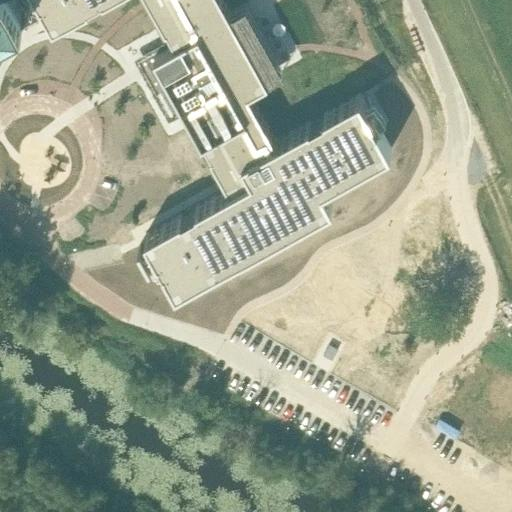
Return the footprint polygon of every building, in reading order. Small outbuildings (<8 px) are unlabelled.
[(0,0),(0,28),(28,14),(27,12),(47,1),(46,0),(0,0)] [(46,0),(59,22),(97,0),(156,0),(179,40),(150,56),(180,108),(190,102),(236,184),(151,232),(183,289),(285,232),(275,214),(398,145),(366,88),(281,136),(255,89),(274,78),(230,0),(46,0)] [(394,299),(351,314),(359,336),(402,321),(394,299)] [(340,346),(330,341),(324,352),(333,358),(340,346)] [(313,347),(284,360),(295,383),(324,370),(313,347)] [(333,392),(368,374),(357,352),(321,370),(333,392)]
